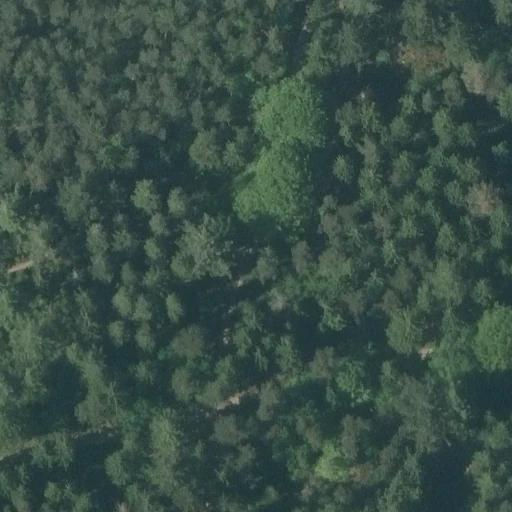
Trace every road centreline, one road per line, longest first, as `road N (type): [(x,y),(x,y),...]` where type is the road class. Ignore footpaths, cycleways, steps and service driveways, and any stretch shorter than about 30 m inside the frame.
road 1 (track): [(0,467),(511,339)]
road 2 (track): [(263,186),(204,416)]
road 3 (track): [(263,186),(308,0)]
